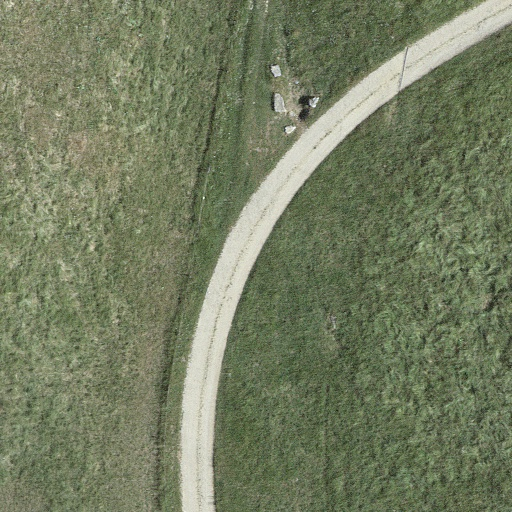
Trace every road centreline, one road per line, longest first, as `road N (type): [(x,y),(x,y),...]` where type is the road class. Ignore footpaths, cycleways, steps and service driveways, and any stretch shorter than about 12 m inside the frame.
road 1 (track): [(199,511),(206,363),(219,306),(259,217),(344,114),(511,4)]
road 2 (track): [(303,155),(300,0)]
